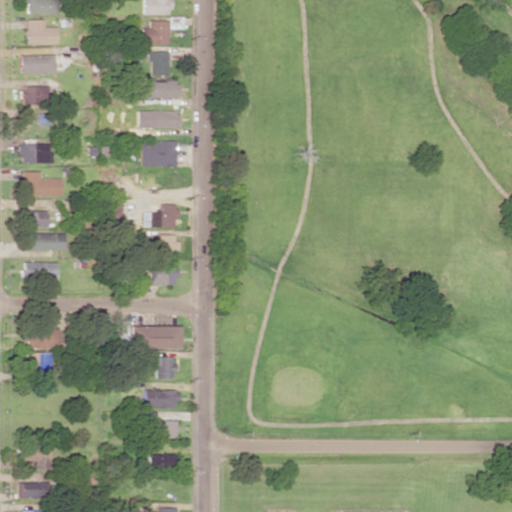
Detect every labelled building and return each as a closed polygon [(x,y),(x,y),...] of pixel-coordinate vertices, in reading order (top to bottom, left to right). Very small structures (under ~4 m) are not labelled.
[(54,12),(53,0),(23,0),(24,13),(54,12)] [(139,0),(139,13),(167,13),(166,0),(139,0)] [(24,44),(54,43),(54,26),(40,26),(40,19),(23,19),(24,44)] [(165,44),(165,20),(145,19),(145,26),(138,26),(138,44),(165,44)] [(146,75),(165,74),(164,50),(146,51),(146,75)] [(17,55),(17,73),(52,72),(51,54),(17,55)] [(175,79),(135,80),(135,97),(175,97),(175,79)] [(19,104),(41,103),(41,85),(19,86),(19,104)] [(150,110),(150,127),(175,127),(175,110),(150,110)] [(138,165),(173,165),(174,140),(139,139),(138,165)] [(16,162),(47,162),(47,143),(16,143),(16,162)] [(56,178),(37,178),(36,170),(19,170),(20,195),(56,195),(56,178)] [(43,226),(43,210),(21,210),(21,226),(43,226)] [(60,233),(19,232),(19,249),(60,249),(60,233)] [(52,260),(20,261),(20,278),(53,277),(52,260)] [(148,261),(147,283),(172,284),(173,262),(148,261)] [(175,348),(175,325),(127,325),(127,348),(175,348)] [(22,346),(65,346),(65,327),(22,326),(22,346)] [(46,352),(24,351),(24,373),(55,373),(55,365),(46,365),(46,352)] [(170,378),(169,355),(151,356),(151,378),(170,378)] [(173,407),(173,390),(141,389),(141,407),(173,407)] [(173,419),(142,420),(143,438),(173,438),(173,419)] [(145,453),(144,470),(172,471),(172,453),(145,453)] [(44,480),(13,481),(14,497),(44,497),(44,480)]
